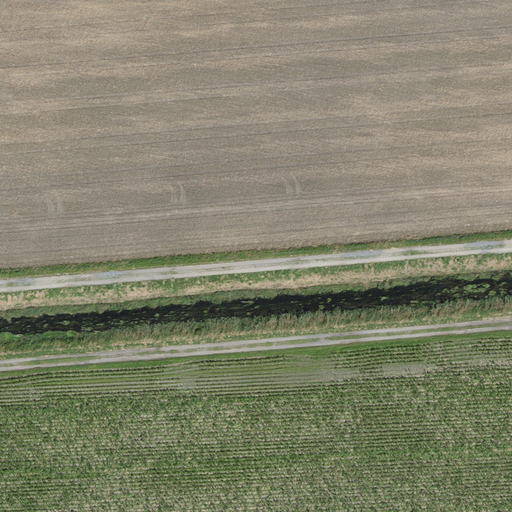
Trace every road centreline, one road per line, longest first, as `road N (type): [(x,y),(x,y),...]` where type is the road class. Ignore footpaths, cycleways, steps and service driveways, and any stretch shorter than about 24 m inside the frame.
road 1 (track): [(511,336),(0,376)]
road 2 (track): [(511,251),(0,291)]
